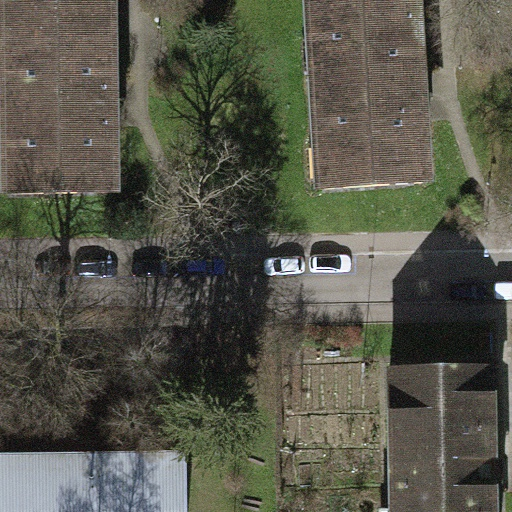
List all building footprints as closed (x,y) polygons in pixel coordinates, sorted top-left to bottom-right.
[(0,0),(0,37),(99,36),(98,1),(98,0),(0,0)] [(302,0),(307,79),(408,73),(403,0),(302,0)] [(100,88),(99,36),(0,37),(0,135),(1,190),(101,188),(100,88)] [(409,87),(408,73),(307,79),(313,187),(414,181),(409,87)] [(495,369),(391,370),(391,511),(495,511),(495,470),(495,369)] [(184,511),(184,467),(0,469),(0,511),(184,511)]
